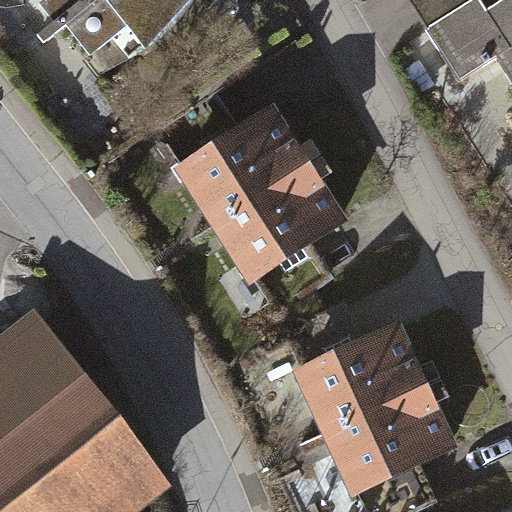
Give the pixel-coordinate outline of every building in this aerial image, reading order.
[(43,0),(41,2),(54,21),(39,33),(45,40),(66,23),(91,55),(129,26),(147,48),(190,0),(43,0)] [(410,0),(428,27),(470,0),(410,0)] [(470,0),(428,27),(462,79),(499,55),(511,75),(511,0),(498,0),(489,6),(484,0),(470,0)] [(276,102),(174,168),(250,285),(352,220),(276,102)] [(0,511),(139,511),(174,485),(83,370),(100,357),(62,309),(46,322),(36,310),(0,338),(0,511)] [(402,320),(294,369),(353,496),(461,446),(402,320)]
